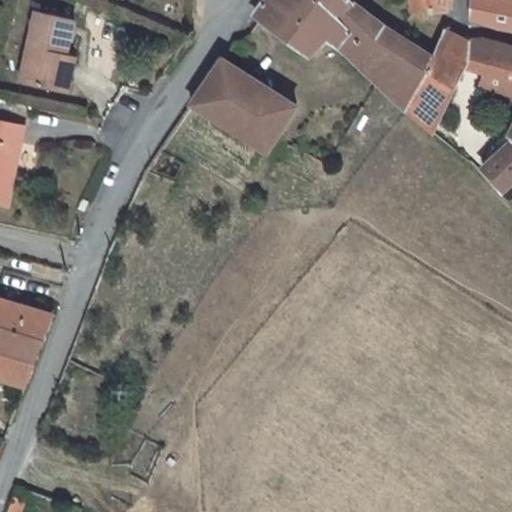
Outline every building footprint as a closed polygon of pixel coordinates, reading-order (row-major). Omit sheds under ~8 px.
[(298,47),(300,44),(305,40),(318,50),(329,40),(346,51),(381,84),(409,109),(432,57),(389,30),(356,5),(351,0),(268,0),(265,3),(256,16),(298,47)] [(414,0),(415,12),(448,12),(451,0),(414,0)] [(511,29),(511,0),(472,0),(472,20),(503,29),(504,27),(511,29)] [(76,21),(37,12),(23,81),(58,89),(65,56),(68,56),(76,21)] [(470,41),(445,30),(432,57),(409,109),(436,132),(466,68),(469,62),(470,41)] [(508,71),(511,50),(511,46),(484,39),(470,41),(469,62),(466,68),(486,76),(490,65),(508,71)] [(305,40),(300,44),(314,54),(318,50),(305,40)] [(65,56),(58,89),(69,91),(76,58),(68,56),(65,56)] [(225,60),(193,104),(270,152),(277,140),(298,105),(225,60)] [(483,84),(504,91),(508,71),(490,65),(486,76),(483,84)] [(0,203),(8,205),(25,127),(0,121),(0,203)] [(506,194),(511,187),(511,142),(482,170),(506,194)] [(84,199),(80,208),(85,210),(89,201),(84,199)] [(0,328),(44,341),(53,315),(0,299),(0,328)] [(0,378),(27,387),(44,341),(0,328),(0,378)]
